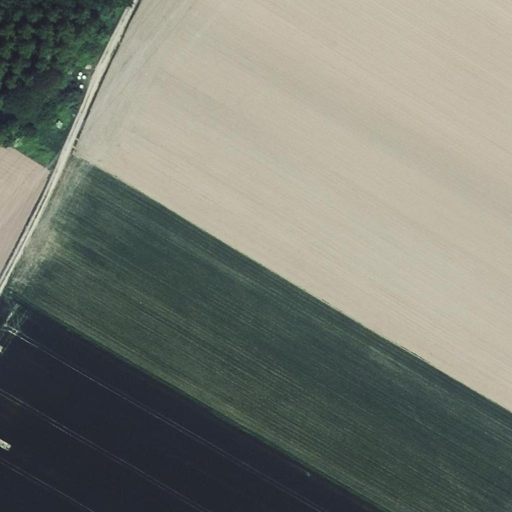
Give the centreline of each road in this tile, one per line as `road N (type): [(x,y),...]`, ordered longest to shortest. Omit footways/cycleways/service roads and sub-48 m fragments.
road 1 (track): [(0,286),(396,511)]
road 2 (track): [(0,272),(124,0)]
